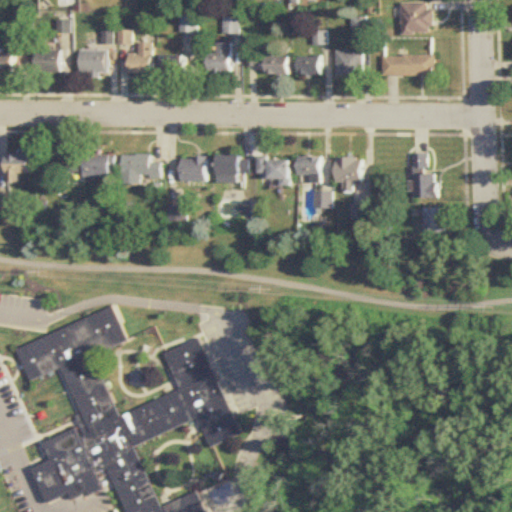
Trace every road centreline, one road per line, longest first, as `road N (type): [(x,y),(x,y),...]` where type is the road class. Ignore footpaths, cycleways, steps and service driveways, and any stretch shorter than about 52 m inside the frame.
road 1 (residential): [(486,118),(0,113)]
road 2 (residential): [(482,0),(496,243)]
